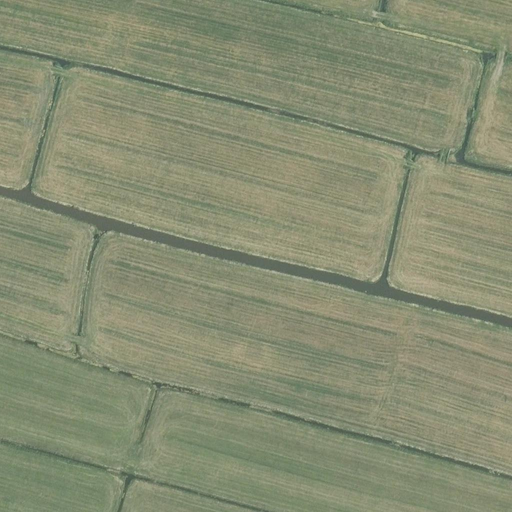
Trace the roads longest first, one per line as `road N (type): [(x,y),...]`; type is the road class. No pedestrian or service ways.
road 1 (track): [(440,171),(0,57)]
road 2 (track): [(511,191),(440,171),(458,111)]
